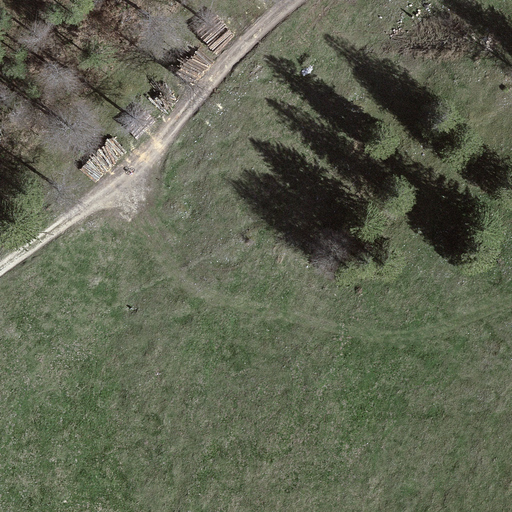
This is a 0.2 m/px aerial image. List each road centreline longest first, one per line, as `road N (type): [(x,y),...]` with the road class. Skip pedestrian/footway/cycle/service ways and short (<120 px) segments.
road 1 (track): [(131,175),(173,256),(255,308),(380,329),(451,322),(511,303)]
road 2 (track): [(0,276),(95,208),(162,147),(237,59),(306,0)]
